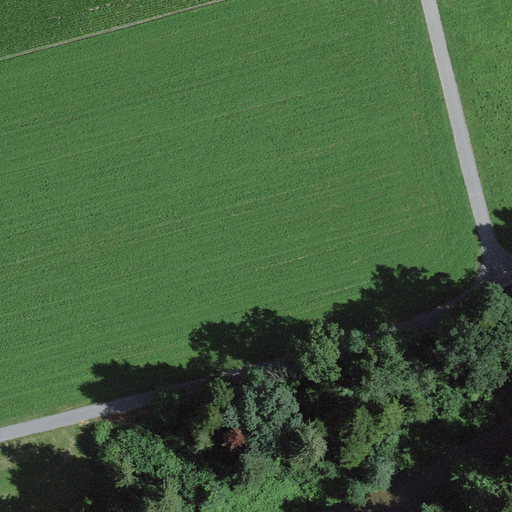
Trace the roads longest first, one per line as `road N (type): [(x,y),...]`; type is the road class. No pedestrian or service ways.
road 1 (track): [(511,262),(497,261),(481,284),(0,436)]
road 2 (track): [(432,0),(497,261)]
